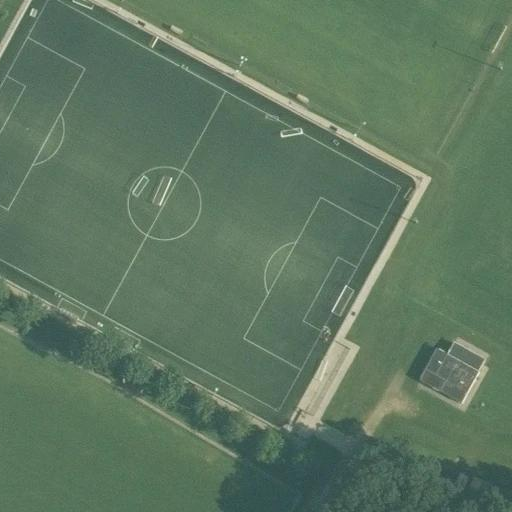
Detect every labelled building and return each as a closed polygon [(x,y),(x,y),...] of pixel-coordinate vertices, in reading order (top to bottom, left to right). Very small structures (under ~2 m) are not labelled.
[(437,350),(419,381),(461,405),(479,373),(437,350)] [(366,464),(373,467),(377,457),(370,454),(366,464)] [(417,471),(396,463),(392,473),(413,481),(417,471)] [(441,480),(421,472),(417,482),(437,491),(441,480)] [(455,476),(447,473),(443,486),(452,489),(455,476)]
